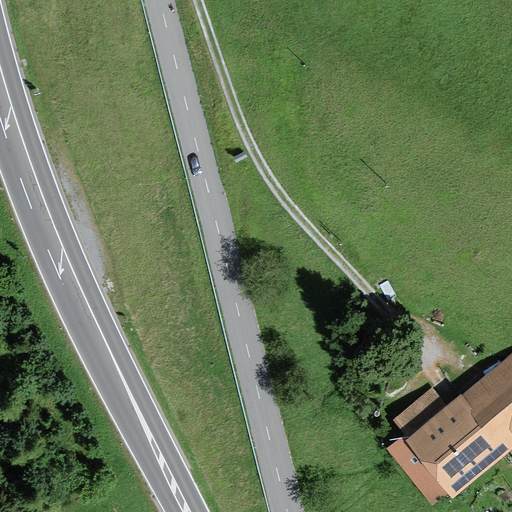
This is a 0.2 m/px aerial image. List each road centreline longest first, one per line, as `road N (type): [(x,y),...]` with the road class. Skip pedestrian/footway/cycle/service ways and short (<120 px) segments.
road 1 (tertiary): [(286,511),(157,0)]
road 2 (trunk): [(187,511),(66,276),(0,95)]
road 3 (track): [(200,0),(252,148),(274,185),(434,359)]
